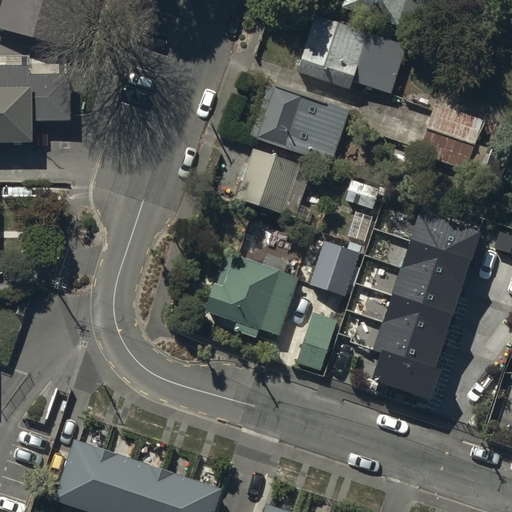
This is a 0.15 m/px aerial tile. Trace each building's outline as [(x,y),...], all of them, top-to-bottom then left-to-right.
[(1,0),(0,5),(0,20),(83,43),(95,0),(1,0)] [(420,17),(426,0),(344,0),(340,14),(421,43),(429,20),(420,17)] [(314,23),(296,79),(382,108),(400,52),(314,23)] [(0,135),(27,135),(27,117),(74,117),(74,73),(28,74),(0,73),(0,135)] [(351,119),(265,91),(249,142),(258,145),(257,147),(335,171),(351,119)] [(314,174),(255,154),(238,206),(262,219),(284,219),(296,223),(314,174)] [(334,219),(305,209),(299,228),(328,238),(334,219)] [(480,232),(420,212),(373,350),(381,353),(372,379),(430,399),(439,371),(433,368),(480,232)] [(349,250),(326,243),(310,293),(346,305),(361,260),(364,261),(372,236),(355,230),(349,250)] [(299,285),(226,260),(206,320),(237,331),(235,337),(259,345),(261,337),(279,343),(299,285)] [(511,308),(490,300),(473,343),(504,355),(511,333),(511,308)] [(338,326),(313,318),(298,370),(323,378),(338,326)] [(102,511),(214,511),(222,491),(79,442),(60,497),(102,511)]
